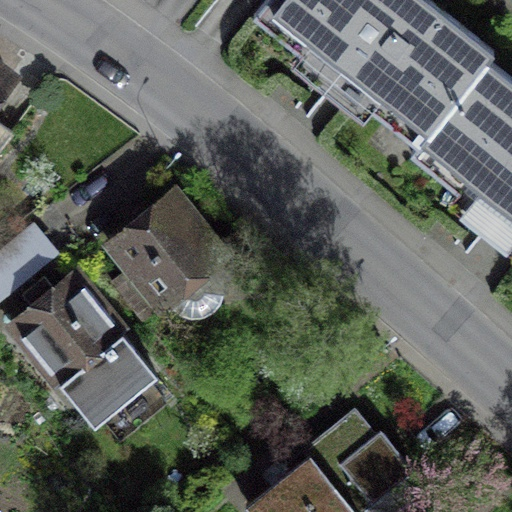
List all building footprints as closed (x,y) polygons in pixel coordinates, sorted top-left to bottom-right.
[(491,63),(415,0),(269,0),(246,28),(336,96),(493,231),(511,247),(511,88),(487,68),(491,63)] [(0,171),(55,98),(0,56),(0,171)] [(188,192),(116,255),(133,275),(120,287),(165,339),(251,264),(188,192)] [(156,380),(77,286),(22,333),(100,426),(156,380)] [(362,511),(410,474),(359,412),(246,503),(253,511),(362,511)]
